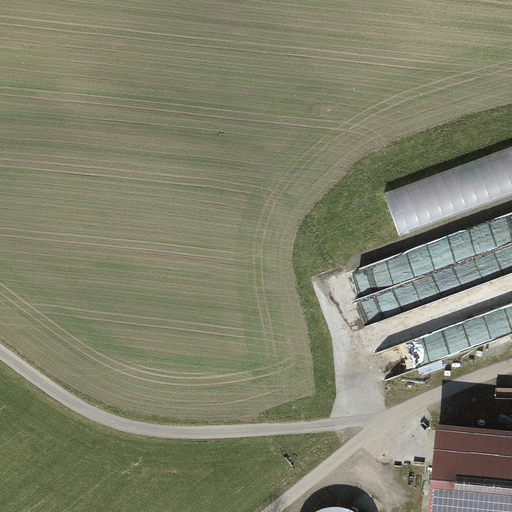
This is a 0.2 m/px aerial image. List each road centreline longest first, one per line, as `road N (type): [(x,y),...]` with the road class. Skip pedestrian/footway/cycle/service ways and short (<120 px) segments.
road 1 (track): [(393,418),(176,433),(107,420),(0,349)]
road 2 (track): [(393,418),(273,511)]
road 3 (track): [(511,371),(393,418)]
